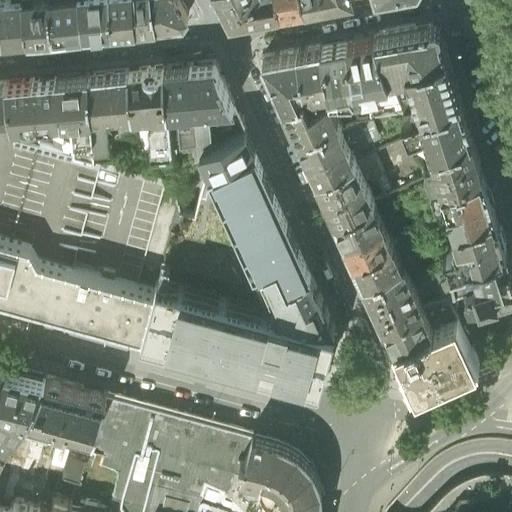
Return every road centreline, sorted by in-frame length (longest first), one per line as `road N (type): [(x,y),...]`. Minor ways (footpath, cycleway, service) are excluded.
road 1 (residential): [(373,418),(368,342),(226,38)]
road 2 (unclassified): [(373,418),(29,329)]
road 3 (residential): [(0,60),(226,38)]
road 4 (residential): [(226,38),(428,0)]
road 5 (unclassified): [(511,430),(373,418)]
